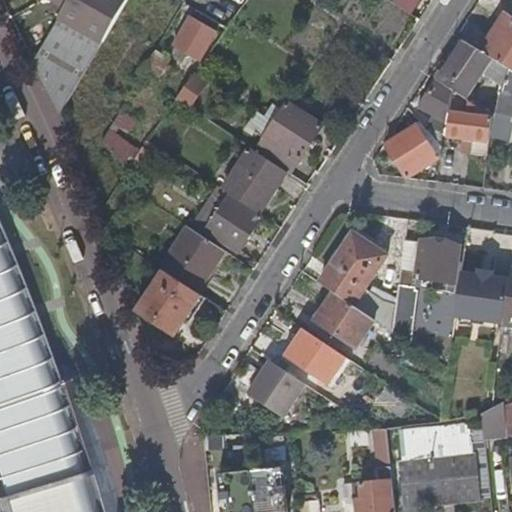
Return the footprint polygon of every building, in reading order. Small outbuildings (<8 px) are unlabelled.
[(57,104),(64,108),(126,0),(69,0),(57,22),(34,60),(57,104)] [(511,16),(506,13),(483,50),(510,67),(511,68),(511,16)] [(190,17),(174,44),(177,46),(175,51),(176,60),(184,64),(190,53),(201,60),(217,32),(190,17)] [(466,40),(440,81),(454,90),(467,99),(486,70),(506,82),(510,67),(483,50),(466,40)] [(171,58),(157,49),(144,72),(158,80),(171,58)] [(511,68),(510,67),(506,82),(494,117),(491,137),(509,140),(511,128),(511,68)] [(486,70),(467,99),(494,117),(506,82),(486,70)] [(206,82),(194,74),(177,98),(190,106),(206,82)] [(435,116),(428,129),(444,147),(446,134),(450,112),(454,90),(440,81),(438,79),(420,108),(435,116)] [(471,154),(488,157),(491,137),(494,117),(467,99),(454,90),(450,112),(453,113),(450,135),(473,138),(471,154)] [(263,138),(255,150),(287,171),(291,173),(323,124),(288,100),(282,109),(263,138)] [(263,138),(282,109),(274,104),(265,116),(258,111),(243,131),(251,137),(253,135),(255,136),(257,134),(263,138)] [(136,119),(121,110),(110,128),(116,133),(120,126),(128,132),(136,119)] [(428,129),(422,122),(387,147),(408,178),(410,178),(442,156),(444,147),(428,129)] [(136,147),(116,133),(110,128),(102,143),(127,161),(136,147)] [(153,152),(144,146),(131,164),(130,165),(140,171),(153,152)] [(253,148),(226,189),(231,193),(261,212),(287,171),(255,150),(253,148)] [(261,212),(231,193),(207,230),(242,252),(265,215),(261,212)] [(199,292),(225,249),(189,226),(163,268),(166,270),(199,292)] [(357,232),(323,281),(338,291),(357,304),(391,255),(357,232)] [(423,243),(408,241),(394,330),(406,339),(414,286),(454,292),(461,246),(423,241),(423,243)] [(490,250),(467,247),(462,284),(485,287),(490,250)] [(139,312),(176,337),(203,295),(199,292),(166,270),(149,297),(144,294),(136,307),(139,312)] [(359,346),(378,319),(357,304),(338,291),(319,318),(359,346)] [(469,350),(500,355),(504,324),(507,303),(477,298),(469,350)] [(327,362),(337,348),(308,329),(303,336),(296,331),(291,339),(297,343),(290,355),(333,385),(341,373),(327,362)] [(500,355),(469,350),(460,349),(457,370),(456,369),(453,391),(459,392),(460,387),(474,390),(471,406),(492,410),(500,355)] [(309,385),(272,360),(251,394),(287,417),(309,385)] [(379,401),(401,416),(410,403),(388,388),(379,401)] [(401,416),(379,401),(371,413),(393,427),(401,416)] [(511,405),(506,408),(506,402),(492,410),(484,414),(485,423),(486,437),(511,434),(511,405)] [(402,427),(402,431),(472,425),(485,423),(484,414),(442,422),(402,427)] [(346,419),(328,419),(329,432),(347,431),(346,419)] [(472,425),(479,499),(492,498),(486,437),(485,423),(472,425)] [(409,506),(479,499),(472,425),(402,431),(409,506)] [(362,484),(363,491),(364,500),(357,501),(358,511),(396,511),(389,429),(377,430),(382,482),(362,484)] [(222,445),(221,435),(206,435),(207,446),(222,445)] [(225,511),(289,511),(285,468),(222,474),(225,511)] [(319,511),(317,491),(300,493),(301,511),(319,511)] [(364,500),(363,491),(346,493),(348,511),(358,511),(357,501),(364,500)]
